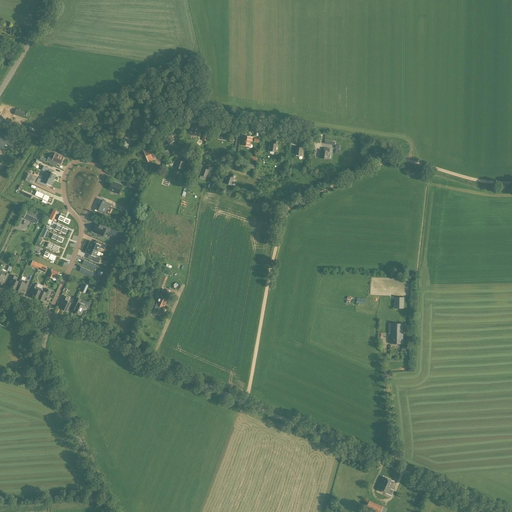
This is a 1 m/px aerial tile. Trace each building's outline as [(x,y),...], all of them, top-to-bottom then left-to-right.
[(16,109),(14,115),(23,118),(25,112),(16,109)] [(189,134),(197,135),(199,128),(190,127),(189,134)] [(217,138),(224,140),(226,132),(218,131),(217,138)] [(175,139),(170,133),(164,138),(168,144),(175,139)] [(0,145),(0,146),(0,149),(2,151),(4,148),(3,147),(9,138),(5,136),(4,138),(0,134),(0,145)] [(252,138),(243,136),(242,145),(249,146),(250,140),(252,141),(252,138)] [(270,143),(269,151),(276,153),(277,145),(279,145),(279,141),(274,141),(274,144),(270,143)] [(303,148),(303,145),(301,145),(300,147),(296,147),(295,155),(301,156),(302,148),(303,148)] [(324,147),(324,151),(321,150),(320,159),(327,160),(328,152),(330,153),(330,148),(324,147)] [(149,148),(143,151),(148,162),(154,159),(151,152),(149,148)] [(53,159),(48,157),(47,161),(57,166),(58,163),(61,164),(64,158),(59,156),(59,155),(56,153),(56,154),(55,154),(53,159)] [(175,168),(182,170),(184,163),(186,163),(187,159),(182,158),(182,161),(178,160),(175,168)] [(44,166),(42,170),(46,172),(44,176),(54,180),(56,175),(53,173),(54,171),(44,166)] [(211,167),(207,166),(206,169),(202,167),(200,176),(206,178),(209,171),(210,171),(211,167)] [(28,174),(25,181),(34,185),(37,178),(33,176),(28,174)] [(230,177),(227,176),(225,184),(231,186),(233,179),(235,179),(236,175),(231,174),(230,177)] [(38,178),(36,182),(47,187),(48,184),(51,186),(54,180),(44,176),(43,180),(38,178)] [(118,194),(122,186),(118,184),(112,182),(109,189),(114,192),(118,194)] [(37,191),(35,195),(48,201),(49,196),(37,191)] [(103,200),(98,210),(105,213),(109,203),(103,200)] [(28,210),(24,217),(36,224),(40,217),(28,210)] [(60,215),(58,220),(69,224),(70,220),(60,215)] [(93,226),(91,232),(97,235),(98,234),(103,236),(105,232),(111,234),(112,232),(117,234),(118,231),(103,224),(102,227),(100,226),(99,225),(99,226),(95,224),(94,227),(93,226)] [(57,225),(55,229),(66,234),(68,230),(57,225)] [(53,234),(51,238),(62,243),(64,239),(53,234)] [(91,242),(89,247),(98,252),(100,248),(104,249),(106,245),(96,241),(95,243),(91,242)] [(49,243),(47,247),(57,252),(59,247),(49,243)] [(89,247),(86,253),(89,254),(94,256),(92,260),(99,263),(101,258),(96,255),(98,252),(89,247)] [(45,252),(43,256),(54,261),(56,256),(45,252)] [(33,260),(31,266),(46,272),(48,266),(33,260)] [(83,260),(82,264),(94,270),(95,270),(97,266),(96,265),(83,260)] [(81,267),(79,271),(92,277),(94,273),(81,267)] [(0,284),(0,285),(1,282),(4,283),(6,279),(8,274),(5,273),(4,275),(0,273),(0,284)] [(163,289),(167,278),(168,277),(161,274),(156,286),(163,289)] [(11,286),(9,289),(15,291),(19,281),(19,282),(15,280),(17,277),(12,275),(10,279),(7,285),(11,286)] [(19,281),(15,291),(16,290),(21,293),(24,285),(27,287),(29,283),(25,281),(25,283),(19,281)] [(32,297),(37,300),(41,291),(42,289),(37,287),(37,286),(34,284),(32,290),(30,294),(33,295),(32,297)] [(41,291),(37,300),(38,299),(43,301),(46,295),(49,296),(51,291),(46,289),(44,292),(41,291)] [(155,298),(158,300),(153,310),(161,314),(169,294),(162,291),(160,295),(157,294),(155,298)] [(64,302),(61,309),(67,312),(71,303),(67,301),(69,298),(64,296),(61,301),(64,302)] [(364,305),(365,299),(347,296),(346,303),(356,305),(356,304),(364,305)] [(74,310),(73,312),(80,315),(84,305),(80,303),(81,300),(76,297),(71,309),(74,310)] [(404,309),(404,297),(393,297),(393,308),(404,309)] [(91,313),(96,302),(92,300),(87,311),(91,313)] [(402,344),(403,324),(389,324),(388,333),(390,333),(390,344),(402,344)] [(388,494),(394,481),(383,477),(378,490),(388,494)] [(380,511),(383,507),(382,507),(379,505),(369,501),(365,510),(370,511),(380,511)]
